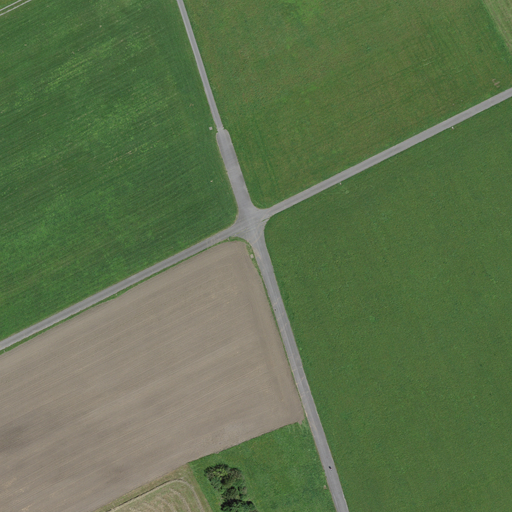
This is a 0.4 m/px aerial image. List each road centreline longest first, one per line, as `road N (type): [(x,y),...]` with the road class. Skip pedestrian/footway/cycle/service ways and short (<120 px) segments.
road 1 (track): [(0,346),(511,91)]
road 2 (track): [(178,0),(343,511)]
